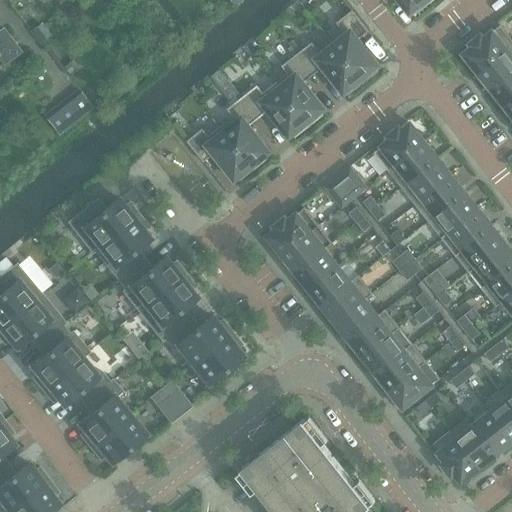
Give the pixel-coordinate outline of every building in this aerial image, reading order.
[(430,3),(427,0),(398,0),(410,14),(414,11),(416,15),(430,3)] [(379,66),(358,40),(369,32),(352,10),(336,23),(345,35),(334,44),(330,39),(330,40),(364,83),(378,72),(376,69),(379,66)] [(477,72),(511,44),(511,40),(500,25),(483,39),(481,36),(478,38),(478,39),(473,43),(475,45),(463,54),(477,72)] [(0,52),(1,52),(9,62),(22,51),(5,29),(0,32),(0,52)] [(364,83),(330,40),(318,49),(312,42),(297,54),(313,75),(323,68),(344,94),(347,91),(350,95),(364,83)] [(491,89),(511,72),(511,44),(477,72),(491,89)] [(325,109),(304,83),(313,75),(297,54),(281,66),(287,73),(275,83),(309,126),(324,115),(321,112),(325,109)] [(504,106),(511,99),(511,72),(491,89),(504,106)] [(309,126),(275,83),(263,93),(257,85),(242,97),(259,119),(268,111),(289,137),(293,135),(295,138),(309,126)] [(270,152),(249,126),(259,119),(242,97),(227,109),(233,117),(220,126),(255,170),(269,158),(267,155),(270,152)] [(388,171),(425,142),(411,124),(399,133),(397,130),(392,134),(388,136),(390,139),(374,153),(388,171)] [(255,170),(220,126),(220,127),(223,131),(212,140),(203,129),(187,141),(203,162),(214,154),(235,181),(238,178),(241,181),(255,170)] [(401,188),(438,158),(425,142),(388,171),(401,188)] [(415,205),(452,175),(438,158),(401,188),(415,205)] [(353,190),(357,195),(367,188),(363,182),(350,166),(341,174),(353,190)] [(428,221),(465,192),(452,175),(415,205),(428,221)] [(337,202),(342,208),(351,200),(347,195),(334,179),(324,187),(337,202)] [(442,238),(478,209),(465,192),(428,221),(442,238)] [(363,202),(370,212),(378,206),(371,196),(363,202)] [(95,251),(139,216),(129,202),(128,204),(125,207),(118,199),(101,213),(93,203),(68,223),(92,253),(95,251)] [(386,215),(378,206),(370,212),(378,221),(386,215)] [(349,213),(357,223),(364,217),(357,207),(349,213)] [(282,255),(319,226),(304,208),(287,221),(285,218),(282,221),(277,225),(279,228),(267,237),(282,255)] [(455,255),(492,226),(478,209),(442,238),(455,255)] [(132,253),(150,239),(144,231),(147,228),(147,229),(149,227),(139,216),(95,251),(118,280),(140,262),(132,253)] [(372,226),(364,217),(357,223),(364,232),(372,226)] [(295,272),(332,242),(319,226),(282,255),(295,272)] [(468,272),(505,243),(492,226),(455,255),(468,272)] [(405,240),(398,230),(390,236),(397,246),(405,240)] [(391,251),(383,241),(376,247),(383,257),(391,251)] [(337,266),(325,250),(333,243),(332,242),(295,272),(308,289),(337,266)] [(482,289),(511,265),(511,251),(505,243),(468,272),(469,273),(477,267),(489,282),(481,289),(482,289)] [(408,250),(400,256),(408,265),(415,259),(408,250)] [(408,265),(400,256),(392,262),(400,271),(408,265)] [(29,257),(19,265),(42,292),(52,284),(29,257)] [(144,305),(185,273),(175,261),(174,262),(175,263),(171,266),(165,257),(147,272),(140,262),(118,280),(126,291),(130,288),(144,305)] [(0,277),(13,267),(5,258),(0,261),(0,277)] [(423,268),(415,259),(408,265),(415,275),(418,272),(423,268)] [(0,327),(40,294),(16,264),(13,267),(0,277),(0,327)] [(415,275),(408,265),(400,271),(407,281),(411,278),(415,275)] [(495,306),(511,292),(511,265),(482,289),(495,306)] [(322,306),(359,276),(358,275),(350,281),(337,266),(308,289),(322,306)] [(179,311),(196,297),(190,289),(193,287),(194,287),(195,286),(185,273),(144,305),(137,311),(162,341),(164,339),(187,322),(179,311)] [(335,322),(372,293),(359,276),(322,306),(335,322)] [(430,287),(438,297),(445,290),(438,281),(430,287)] [(453,300),(445,290),(438,297),(445,306),(453,300)] [(431,302),(424,292),(416,298),(424,308),(431,302)] [(511,311),(511,292),(495,306),(496,307),(504,301),(511,311)] [(349,339),(386,310),(385,309),(377,316),(365,300),(373,294),(372,293),(335,322),(349,339)] [(65,323),(40,294),(0,327),(0,339),(4,345),(5,344),(5,343),(8,340),(15,348),(32,334),(40,344),(62,326),(65,323)] [(439,311),(431,302),(424,308),(431,317),(439,311)] [(362,356),(399,327),(386,310),(349,339),(362,356)] [(457,321),(464,331),(472,324),(465,315),(457,321)] [(191,365),(232,333),(222,320),(221,321),(221,322),(218,324),(211,316),(193,330),(187,322),(164,339),(173,350),(177,347),(191,365)] [(480,334),(472,324),(464,331),(472,340),(480,334)] [(42,391),(82,358),(89,352),(72,332),(69,334),(62,326),(40,344),(48,352),(30,367),(37,375),(33,377),(32,378),(42,391)] [(458,335),(451,326),(443,332),(450,342),(458,335)] [(376,373),(412,344),(412,343),(404,349),(392,334),(400,328),(399,327),(362,356),(376,373)] [(207,385),(243,356),(237,349),(241,347),(240,346),(242,345),(232,333),(191,365),(207,385)] [(466,345),(458,335),(450,342),(458,351),(466,345)] [(503,339),(493,347),(500,355),(509,347),(503,339)] [(389,390),(426,361),(412,344),(376,373),(389,390)] [(500,355),(493,347),(484,354),(490,362),(500,355)] [(109,382),(100,372),(96,375),(82,358),(42,391),(52,402),(53,401),(56,398),(63,406),(80,391),(87,400),(109,382)] [(432,385),(419,368),(427,362),(426,361),(389,390),(403,408),(432,385)] [(469,366),(460,373),(466,381),(475,374),(469,366)] [(466,381),(460,373),(450,381),(456,389),(466,381)] [(129,415),(115,397),(121,392),(112,380),(109,382),(87,400),(95,410),(78,424),(84,432),(81,435),(81,434),(79,435),(89,448),(129,415)] [(178,390),(171,381),(160,389),(167,398),(178,390)] [(511,382),(501,391),(511,405),(511,382)] [(167,398),(160,389),(150,398),(157,406),(167,398)] [(192,407),(178,390),(157,406),(171,424),(192,407)] [(511,405),(501,391),(484,404),(511,439),(511,405)] [(435,393),(426,400),(432,408),(441,401),(435,393)] [(432,408),(426,400),(416,408),(423,416),(432,408)] [(511,442),(511,439),(484,404),(483,405),(489,413),(474,425),(468,417),(467,418),(496,455),(511,442)] [(110,463),(146,434),(129,415),(89,448),(100,460),(101,459),(101,458),(104,456),(110,463)] [(496,455),(467,418),(450,431),(479,468),(496,455)] [(0,463),(0,454),(14,444),(8,436),(11,434),(12,434),(13,433),(4,421),(0,424),(0,468),(3,467),(0,463)] [(304,421),(244,468),(278,511),(362,511),(371,506),(304,421)] [(479,468),(450,431),(432,445),(446,462),(443,464),(445,468),(446,467),(450,472),(452,471),(461,482),(479,468)] [(7,511),(49,481),(39,467),(38,468),(38,469),(35,472),(28,463),(10,477),(3,467),(0,468),(0,511),(7,511)] [(48,511),(59,504),(53,496),(56,493),(57,494),(58,493),(49,481),(7,511),(48,511)]
